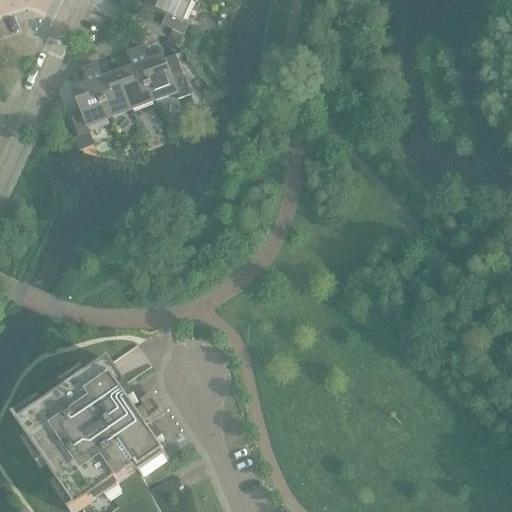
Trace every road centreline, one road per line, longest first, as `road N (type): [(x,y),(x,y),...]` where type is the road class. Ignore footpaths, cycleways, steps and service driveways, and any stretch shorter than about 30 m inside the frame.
road 1 (residential): [(0,170),(69,18)]
road 2 (residential): [(193,380),(242,511)]
